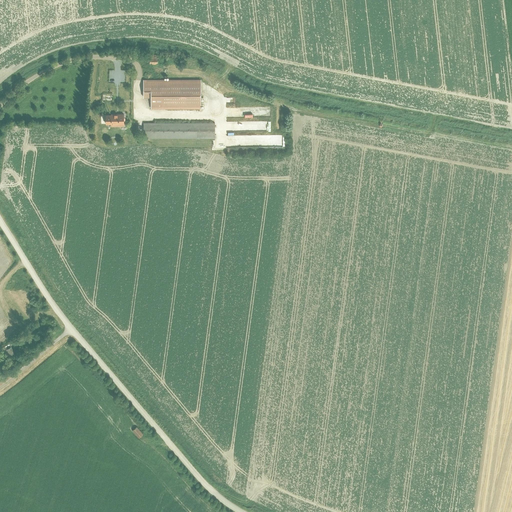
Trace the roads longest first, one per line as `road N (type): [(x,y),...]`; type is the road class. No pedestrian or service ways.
road 1 (tertiary): [(242,511),(201,479),(71,329)]
road 2 (tertiary): [(71,329),(0,219)]
